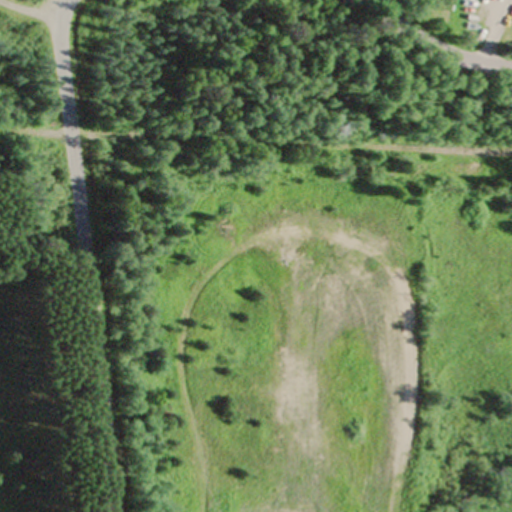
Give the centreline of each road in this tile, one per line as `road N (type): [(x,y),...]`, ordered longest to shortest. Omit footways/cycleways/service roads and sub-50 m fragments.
road 1 (track): [(0,132),(511,154)]
road 2 (residential): [(117,511),(60,21)]
road 3 (residential): [(60,21),(65,0),(392,21),(445,51),(511,69)]
